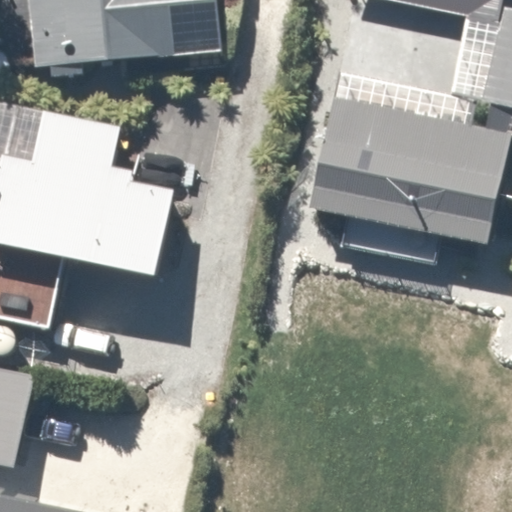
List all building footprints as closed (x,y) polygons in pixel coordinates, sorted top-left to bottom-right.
[(34,0),(44,82),(243,60),(236,0),(34,0)] [(371,0),(488,25),(471,107),(511,115),(511,16),(500,14),(502,0),(371,0)] [(511,246),(511,140),(349,105),(325,214),(510,254),(511,246)] [(129,189),(137,135),(30,120),(12,243),(0,241),(0,317),(57,326),(64,276),(192,294),(206,200),(129,189)] [(51,383),(0,372),(0,467),(32,474),(51,383)] [(40,511),(0,503),(0,511),(40,511)]
